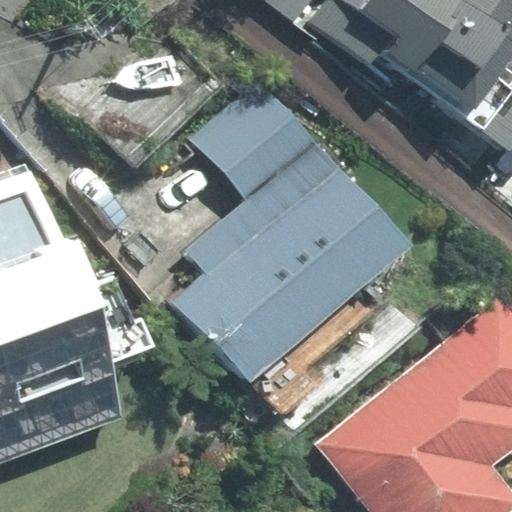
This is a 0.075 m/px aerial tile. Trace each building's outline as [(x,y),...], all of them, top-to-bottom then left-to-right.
[(115,173),(245,53),(196,0),(195,0),(135,56),(107,26),(38,89),(115,173)] [(383,72),(482,154),(511,116),(511,0),(312,0),(294,23),(349,67),(356,60),(378,78),(383,72)] [(249,89),(183,143),(227,200),(293,145),(249,89)] [(302,149),(175,252),(194,278),(159,306),(222,383),(385,251),(302,149)] [(84,364),(120,350),(92,280),(73,289),(56,245),(44,250),(13,172),(0,177),(0,461),(106,418),(84,364)] [(470,511),(493,498),(465,459),(511,424),(511,418),(500,404),(511,394),(511,334),(478,293),(301,441),(347,511),(470,511)]
